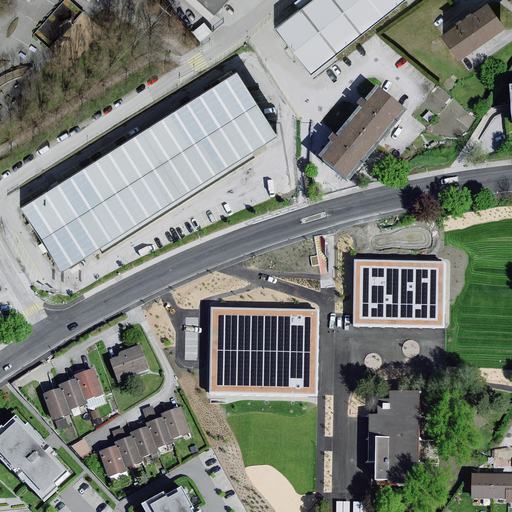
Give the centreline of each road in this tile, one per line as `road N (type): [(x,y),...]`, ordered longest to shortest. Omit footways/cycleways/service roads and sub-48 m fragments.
road 1 (tertiary): [(48,335),(273,228),(374,200),(511,177)]
road 2 (residential): [(0,190),(242,34),(281,0)]
road 3 (residential): [(118,511),(191,464),(218,511)]
road 4 (motorway): [(0,91),(85,0)]
